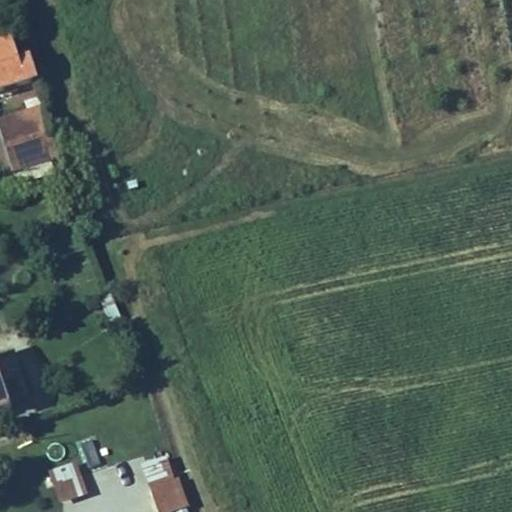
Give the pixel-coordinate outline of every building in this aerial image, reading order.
[(0,61),(15,57),(12,43),(0,45),(0,61)] [(0,88),(35,82),(32,66),(17,65),(15,57),(0,61),(0,88)] [(0,127),(6,143),(48,129),(40,102),(0,113),(0,127)] [(12,161),(54,149),(48,129),(6,143),(12,161)] [(121,314),(116,301),(85,312),(90,325),(121,314)] [(0,406),(13,402),(0,362),(0,406)] [(48,473),(60,505),(88,495),(77,463),(48,473)] [(190,467),(159,478),(170,508),(202,496),(190,467)]
